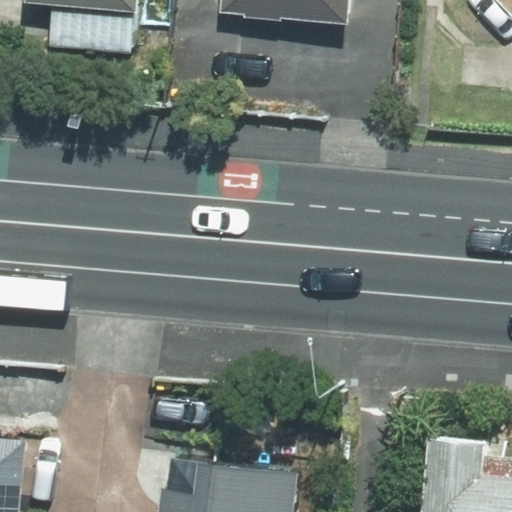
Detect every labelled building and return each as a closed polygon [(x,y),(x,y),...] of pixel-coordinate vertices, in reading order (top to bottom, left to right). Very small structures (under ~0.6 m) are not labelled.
[(134,59),(138,0),(23,0),(23,11),(50,13),(47,52),(134,59)] [(220,0),(219,21),(346,31),(348,0),(220,0)] [(484,443),(423,438),(417,511),(511,511),(511,457),(483,455),(484,443)] [(0,511),(16,511),(23,443),(0,440),(0,511)] [(156,511),(290,511),(295,473),(163,456),(156,511)]
